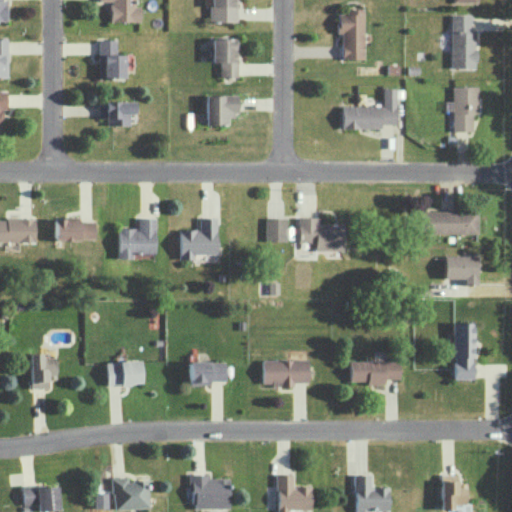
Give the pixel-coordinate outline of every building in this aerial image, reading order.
[(97,0),(97,1),(109,0),(109,21),(139,21),(139,6),(134,6),(133,0),(97,0)] [(235,21),(234,0),(208,0),(209,21),(235,21)] [(362,58),(362,9),(344,9),(344,13),(335,13),(335,33),(339,33),(339,59),(362,58)] [(448,67),(474,67),(474,30),(469,30),(469,14),(449,14),(448,67)] [(123,78),(123,54),(115,53),(115,39),(97,38),(97,77),(123,78)] [(236,38),(210,38),(210,62),(218,62),(218,77),(236,77),(236,38)] [(476,85),(450,86),(451,101),(444,101),(444,109),(450,109),(451,131),(471,130),(471,113),(476,113),(476,85)] [(340,105),(340,128),(380,128),(379,124),(394,123),(394,87),(381,87),(381,105),(340,105)] [(203,94),(204,124),(226,123),(226,117),(235,117),(235,94),(203,94)] [(106,125),(128,125),(128,113),(133,113),(133,101),(98,100),(97,117),(106,118),(106,125)] [(477,232),(476,210),(416,211),(417,233),(477,232)] [(0,217),(0,241),(33,241),(33,217),(0,217)] [(93,221),(78,220),(78,217),(53,217),(52,239),(92,239),(93,221)] [(154,217),(136,217),(136,228),(116,228),(115,257),(130,258),(130,252),(153,252),(154,217)] [(193,259),(193,253),(214,254),(215,217),(198,217),(197,229),(178,229),(177,258),(193,259)] [(284,241),(285,217),(264,217),(264,241),(284,241)] [(297,241),(314,242),(313,250),(342,250),(342,223),(317,223),(317,217),(297,217),(297,241)] [(443,278),(463,278),(463,284),(476,284),(476,255),(443,255),(443,278)] [(473,379),(473,322),(453,322),(452,378),(473,379)] [(54,374),(54,356),(41,357),(41,352),(28,352),(29,388),(46,387),(46,374),(54,374)] [(262,383),(271,382),(271,386),(294,386),(294,382),(307,382),(307,358),(261,359),(262,383)] [(140,383),(140,360),(105,361),(105,384),(140,383)] [(224,360),(188,361),(188,384),(210,384),(210,380),(225,380),(224,360)] [(349,381),(366,380),(366,384),(384,383),(384,378),(399,378),(399,360),(348,361),(349,381)] [(309,509),(310,485),(292,485),(292,472),(276,472),(275,511),(286,511),(287,509),(309,509)] [(189,507),(227,508),(228,477),(208,477),(208,473),(189,473),(189,507)] [(387,510),(387,487),(369,486),(369,473),(353,473),(352,511),(369,511),(370,510),(387,510)] [(440,509),(454,509),(454,505),(465,504),(464,482),(456,483),(456,473),(439,474),(440,509)] [(146,480),(125,481),(125,476),(110,476),(111,509),(147,507),(146,480)] [(21,505),(36,505),(36,510),(58,510),(57,485),(21,486),(21,505)]
